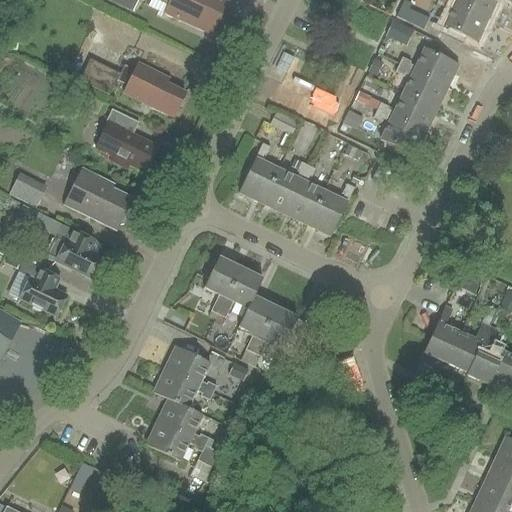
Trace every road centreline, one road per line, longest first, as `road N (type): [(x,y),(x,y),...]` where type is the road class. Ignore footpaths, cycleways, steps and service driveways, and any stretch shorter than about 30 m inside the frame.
road 1 (residential): [(0,469),(38,424),(110,368),(190,205)]
road 2 (residential): [(391,300),(511,68)]
road 3 (residential): [(190,205),(289,0)]
road 4 (residential): [(391,300),(190,205)]
road 5 (residential): [(418,511),(373,363),(376,329),(391,300)]
